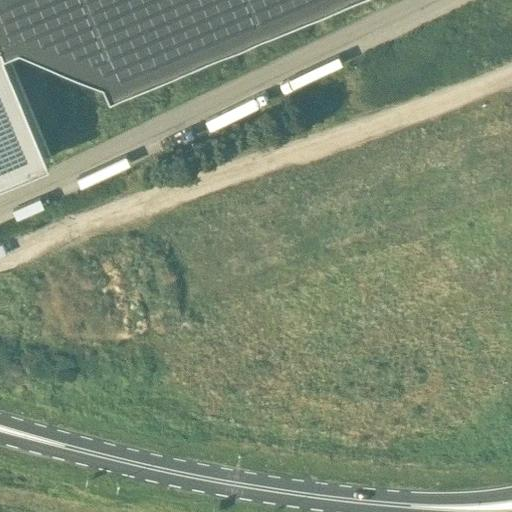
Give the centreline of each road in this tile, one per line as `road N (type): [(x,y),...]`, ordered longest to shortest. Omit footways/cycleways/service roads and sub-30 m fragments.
road 1 (unclassified): [(447,0),(0,206)]
road 2 (primary): [(443,509),(294,495),(65,447)]
